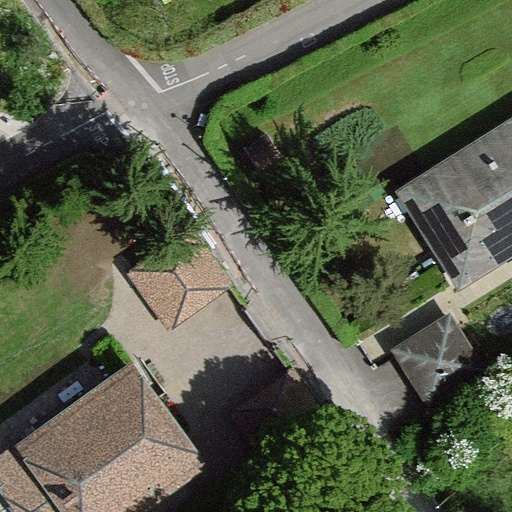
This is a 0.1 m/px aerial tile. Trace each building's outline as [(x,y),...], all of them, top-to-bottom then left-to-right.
[(511,118),(399,188),(457,282),(511,248),(511,118)] [(199,239),(142,279),(174,325),(231,286),(199,239)] [(448,316),(399,347),(430,397),(479,366),(448,316)] [(133,511),(209,457),(136,357),(0,455),(0,475),(26,511),(133,511)] [(293,372),(238,408),(266,450),(321,414),(293,372)]
